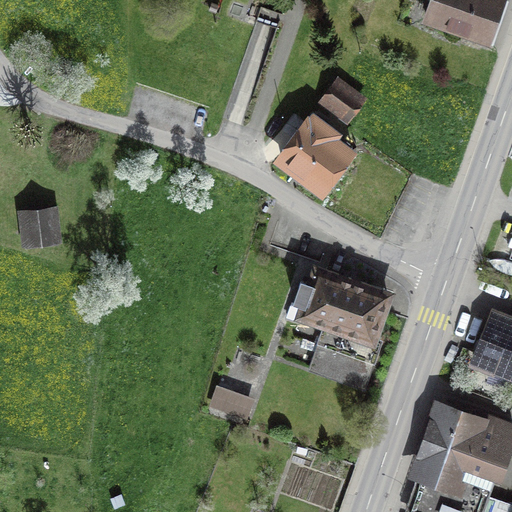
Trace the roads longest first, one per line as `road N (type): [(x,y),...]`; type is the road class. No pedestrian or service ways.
road 1 (unclassified): [(447,279),(377,249),(240,169),(54,105),(0,63)]
road 2 (secondary): [(447,279),(365,511)]
road 3 (secondary): [(511,95),(447,279)]
